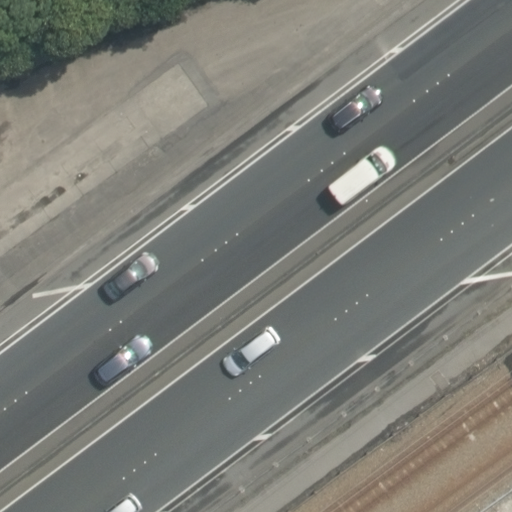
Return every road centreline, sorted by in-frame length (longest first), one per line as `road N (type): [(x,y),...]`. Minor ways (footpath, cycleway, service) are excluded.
road 1 (trunk): [(0,433),(511,43)]
road 2 (trunk): [(511,219),(119,511)]
